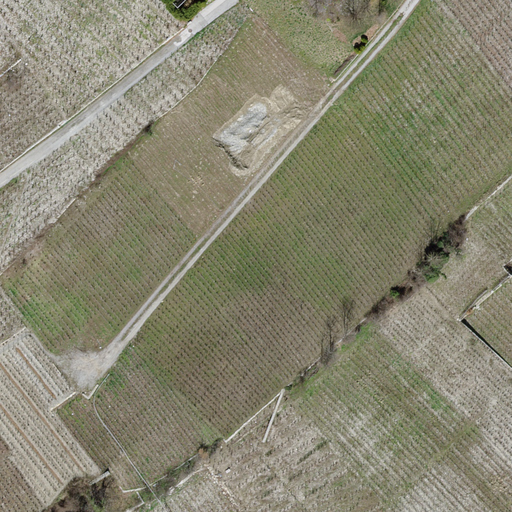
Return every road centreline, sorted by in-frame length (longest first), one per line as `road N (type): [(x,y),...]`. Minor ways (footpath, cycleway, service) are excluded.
road 1 (track): [(410,0),(87,380)]
road 2 (track): [(213,23),(0,170)]
